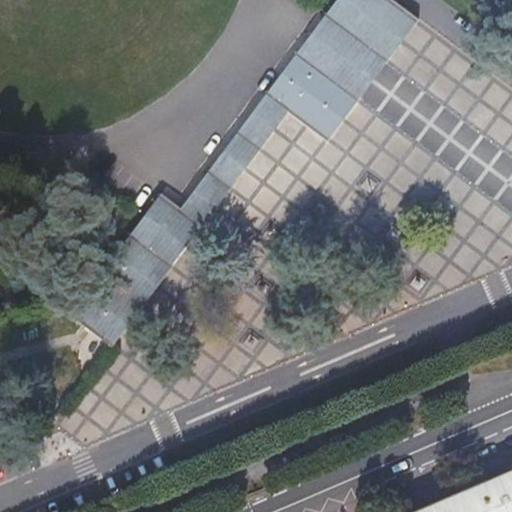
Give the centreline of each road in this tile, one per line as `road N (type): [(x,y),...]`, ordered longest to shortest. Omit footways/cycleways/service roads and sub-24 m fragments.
road 1 (residential): [(511,381),(444,386),(208,489),(186,511)]
road 2 (tertiary): [(511,409),(276,511)]
